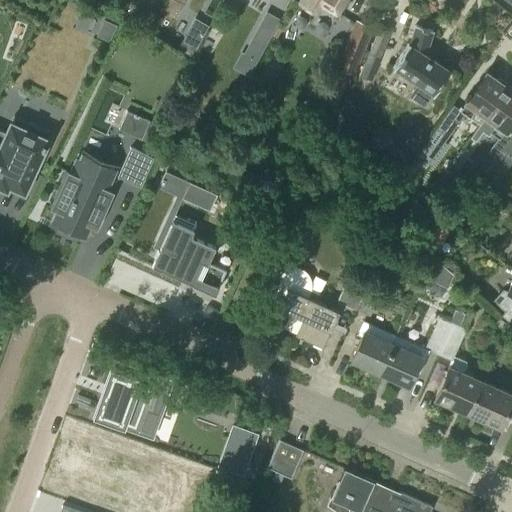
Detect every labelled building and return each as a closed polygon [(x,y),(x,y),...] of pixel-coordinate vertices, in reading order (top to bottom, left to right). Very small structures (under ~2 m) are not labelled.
[(298,0),(296,3),(316,15),(321,7),(335,16),(344,0),(298,0)] [(266,12),(250,41),(262,48),(278,19),(266,12)] [(193,18),(178,46),(192,54),(207,26),(193,18)] [(102,19),(95,35),(108,41),(115,25),(102,19)] [(372,26),(356,19),(336,67),(352,73),(372,26)] [(379,24),(358,76),(370,81),(391,29),(379,24)] [(391,67),(416,84),(408,96),(423,106),(447,69),(423,54),(431,29),(414,24),(408,44),(406,43),(391,67)] [(449,108),(415,155),(431,166),(447,144),(443,141),(460,118),(466,121),(468,117),(478,124),(484,116),(506,84),(498,78),(494,79),(485,73),(459,110),(452,104),(449,108)] [(478,124),(475,128),(487,136),(490,132),(497,138),(498,138),(488,152),(495,157),(499,150),(500,149),(501,150),(511,135),(504,129),(511,117),(511,88),(506,84),(484,116),(478,124)] [(117,127),(142,136),(149,116),(124,107),(117,127)] [(0,186),(4,188),(6,184),(22,191),(41,149),(43,149),(45,144),(44,144),(49,131),(13,115),(5,132),(0,129),(0,186)] [(500,149),(499,150),(500,151),(511,159),(511,134),(511,135),(501,150),(500,149)] [(138,186),(140,187),(153,158),(130,147),(129,148),(130,149),(113,186),(114,187),(119,176),(138,185),(138,186)] [(65,170),(48,206),(58,211),(53,222),(82,235),(87,224),(97,228),(113,192),(104,188),(112,168),(84,155),(80,163),(76,161),(71,172),(65,170)] [(188,181),(181,198),(208,211),(216,194),(188,181)] [(424,207),(413,203),(409,214),(420,218),(424,207)] [(431,216),(419,240),(437,249),(449,225),(431,216)] [(192,229),(171,219),(150,265),(213,294),(225,270),(207,261),(214,246),(189,235),(192,229)] [(304,280),(297,272),(293,270),(295,265),(278,258),(268,280),(274,283),(269,296),(280,301),(277,308),(301,319),(294,335),(321,347),(337,310),(301,294),(304,290),(304,280)] [(147,272),(145,275),(134,270),(126,287),(166,307),(176,286),(147,272)] [(347,275),(335,301),(354,309),(365,284),(347,275)] [(511,277),(505,293),(502,290),(492,301),(503,311),(500,315),(511,325),(511,277)] [(380,290),(365,284),(354,309),(369,316),(380,290)] [(429,346),(428,349),(427,350),(438,355),(452,322),(458,325),(463,314),(443,305),(425,345),(429,346)] [(390,341),(375,335),(378,328),(362,321),(353,340),(357,342),(349,360),(378,372),(390,341)] [(458,325),(452,322),(438,355),(451,360),(453,355),(465,328),(458,325)] [(417,372),(427,350),(428,349),(408,340),(408,341),(393,335),(390,341),(378,372),(406,385),(413,370),(417,372)] [(465,361),(453,355),(451,360),(448,367),(446,366),(433,397),(465,411),(479,381),(463,373),(467,364),(465,361)] [(114,358),(93,415),(151,437),(160,413),(150,409),(159,386),(154,384),(158,375),(114,358)] [(511,395),(479,381),(465,411),(499,426),(511,396),(511,395)] [(257,433),(256,432),(254,436),(236,430),(223,467),(221,466),(221,467),(242,475),(257,433)] [(290,476),(302,449),(279,440),(267,467),(290,476)] [(427,511),(431,505),(399,491),(396,498),(379,490),(381,485),(343,467),(325,506),(334,511),(427,511)] [(279,482),(282,473),(274,470),(270,478),(279,482)]
